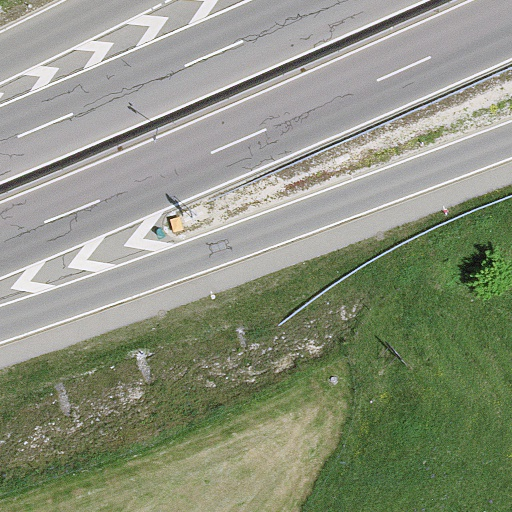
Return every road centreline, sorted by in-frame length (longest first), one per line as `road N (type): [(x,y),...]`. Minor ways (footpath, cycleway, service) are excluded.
road 1 (motorway): [(0,243),(511,20)]
road 2 (primary): [(0,321),(511,137)]
road 3 (motorway): [(336,0),(0,143)]
road 4 (primary): [(126,0),(0,69)]
